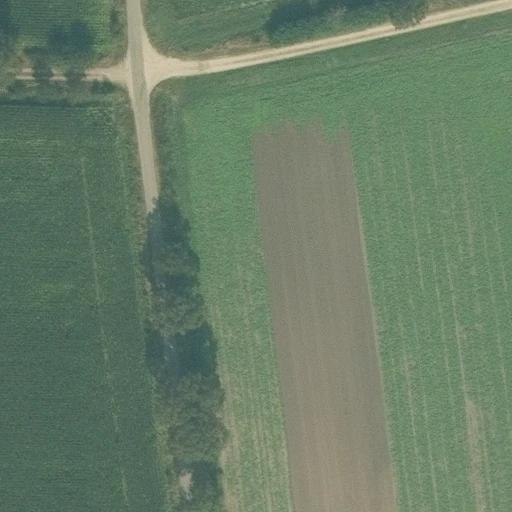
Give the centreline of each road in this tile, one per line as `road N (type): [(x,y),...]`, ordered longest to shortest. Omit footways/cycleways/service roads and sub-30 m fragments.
road 1 (unclassified): [(196,511),(127,0)]
road 2 (track): [(462,0),(134,70)]
road 3 (track): [(0,68),(134,70)]
